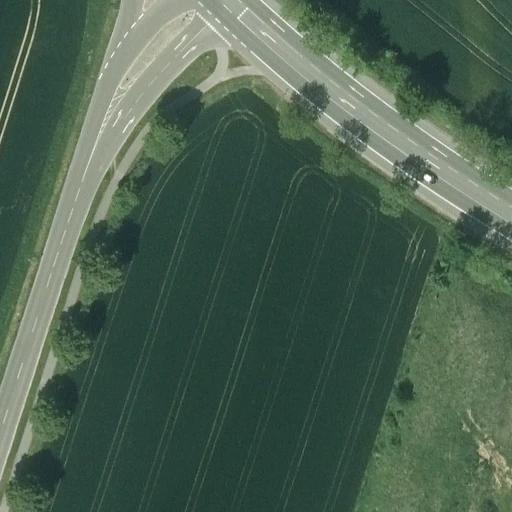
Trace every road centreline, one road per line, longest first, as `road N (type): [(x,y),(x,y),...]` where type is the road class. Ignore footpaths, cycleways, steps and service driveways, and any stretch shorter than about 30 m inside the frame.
road 1 (primary): [(225,0),(425,161),(511,211)]
road 2 (tertiary): [(92,149),(0,436)]
road 3 (tertiary): [(92,149),(207,23),(213,0)]
